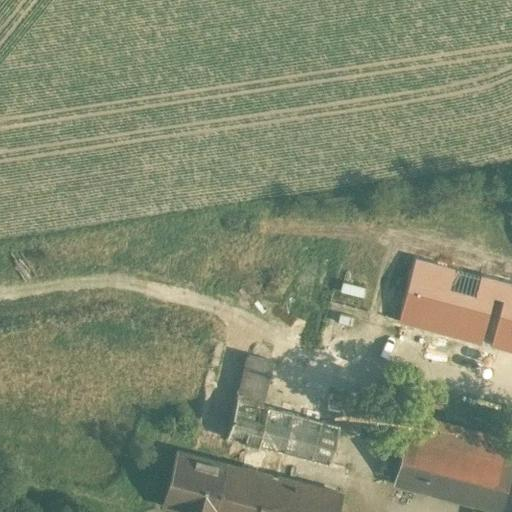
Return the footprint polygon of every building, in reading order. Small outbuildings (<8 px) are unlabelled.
[(320,346),(340,240),(303,233),(283,339),(320,346)] [(511,285),(416,260),(399,321),(511,350),(511,285)] [(245,468),(233,511),(335,511),(347,467),(328,462),(338,425),(261,405),(294,276),(269,270),(226,438),(246,443),(240,466),(245,468)] [(511,464),(511,439),(410,414),(393,481),(501,508),(511,464)] [(186,511),(233,511),(245,468),(240,466),(175,450),(161,506),(186,511)]
